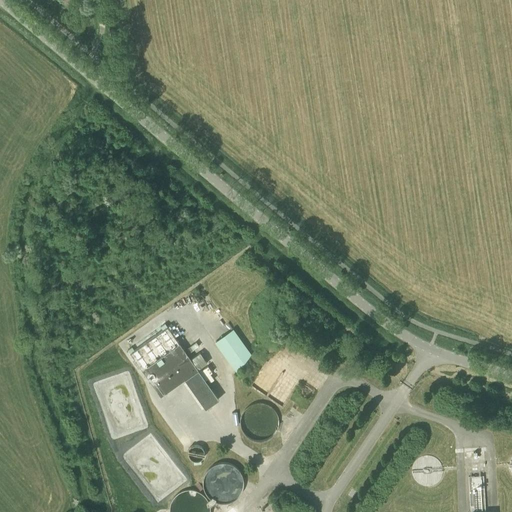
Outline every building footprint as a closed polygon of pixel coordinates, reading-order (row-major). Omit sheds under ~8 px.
[(201,289),(195,293),(201,303),(207,299),(201,289)] [(211,388),(165,324),(160,327),(162,329),(133,350),(132,347),(127,350),(160,396),(169,390),(183,408),(211,388)] [(236,367),(255,354),(234,325),(216,339),(236,367)] [(214,387),(223,380),(210,362),(201,368),(214,387)] [(206,460),(200,445),(190,449),(196,464),(206,460)]
